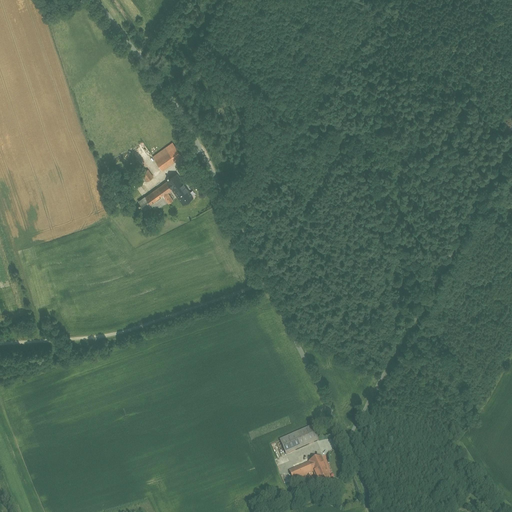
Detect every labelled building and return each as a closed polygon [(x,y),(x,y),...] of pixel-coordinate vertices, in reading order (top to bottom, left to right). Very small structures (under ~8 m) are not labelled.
[(140,144),(145,152),(148,150),(143,141),(140,144)] [(171,143),(152,157),(162,171),(182,157),(177,150),(171,143)] [(173,201),(169,194),(173,192),(182,205),(193,197),(177,174),(146,197),(153,206),(164,198),(168,204),(173,201)] [(304,429),(279,441),(286,457),(319,441),(317,438),(313,429),(312,426),(304,429)] [(331,482),(321,457),(308,462),(308,463),(288,471),(293,482),(313,473),(318,487),(331,482)]
